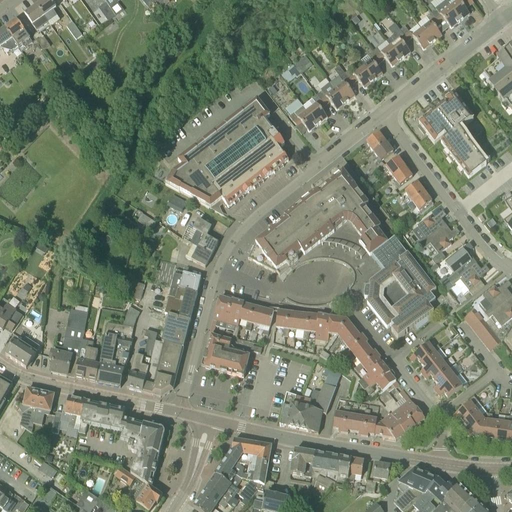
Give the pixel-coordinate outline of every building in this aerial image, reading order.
[(45,17),(49,23),(58,17),(54,11),(56,9),(49,0),(45,0),(37,7),(45,17)] [(155,4),(151,0),(141,0),(149,9),(155,4)] [(167,0),(163,0),(158,5),(163,11),(171,4),(167,0)] [(449,0),(445,3),(460,23),(469,16),(463,7),(471,1),(470,0),(449,0)] [(105,2),(98,7),(108,20),(115,15),(105,2)] [(451,30),(460,23),(445,3),(431,14),(440,25),(444,21),(451,30)] [(48,24),(49,23),(45,17),(37,7),(25,15),(39,34),(50,27),(48,24)] [(435,29),(440,25),(431,14),(427,18),(431,23),(422,31),(433,44),(442,37),(435,29)] [(5,29),(18,49),(30,40),(24,32),(17,21),(5,29)] [(82,36),(81,34),(73,24),(67,28),(76,40),(82,36)] [(433,44),(422,31),(413,38),(405,27),(400,31),(408,42),(413,38),(423,52),(433,44)] [(12,53),(18,49),(5,29),(0,32),(0,47),(2,50),(12,53)] [(404,46),(408,42),(400,31),(391,38),(395,44),(390,47),(401,61),(410,54),(404,46)] [(45,51),(50,47),(43,37),(38,41),(45,51)] [(392,69),(401,61),(390,47),(381,55),(377,49),(372,53),(381,64),(385,60),(392,69)] [(511,48),(497,61),(498,63),(484,75),(491,83),(489,85),(504,104),(506,103),(511,110),(511,48)] [(376,67),(381,64),(372,53),(367,57),(372,62),(363,69),(374,83),(383,76),(376,67)] [(97,59),(93,63),(97,68),(102,65),(97,59)] [(295,68),(297,71),(298,72),(305,67),(301,62),(294,67),(295,68)] [(345,75),(345,74),(339,67),(334,71),(339,77),(330,84),(346,105),(355,98),(348,89),(353,85),(345,75)] [(295,68),(288,73),(292,78),(294,76),(296,78),(300,75),(298,72),(297,71),(295,68)] [(364,90),(374,83),(363,69),(354,76),(349,71),(345,74),(345,75),(353,85),(358,82),(364,90)] [(337,112),(346,105),(330,84),(321,91),(322,93),(317,96),(325,107),(330,103),(337,112)] [(273,87),(269,90),(273,96),(277,93),(273,87)] [(321,111),(325,107),(317,96),(312,100),(303,107),(318,126),(327,119),(321,111)] [(472,116),(456,97),(448,104),(449,105),(446,108),(445,106),(429,118),(431,120),(428,122),(427,120),(419,127),(434,146),(442,140),(444,143),(442,144),(470,180),(488,166),(460,131),(466,126),(466,127),(474,120),(471,116),(472,116)] [(270,117),(257,101),(242,114),(242,113),(225,126),(225,127),(214,135),(203,143),(203,144),(195,150),(195,149),(178,163),(184,170),(182,172),(180,170),(175,175),(172,173),(165,186),(211,210),(222,201),(228,209),(234,205),(235,206),(244,199),(243,198),(254,189),(255,190),(264,183),(263,182),(274,174),(275,175),(284,168),(283,166),(289,162),(279,150),(284,145),(282,142),(282,136),(276,135),(274,132),(279,128),(272,121),(267,124),(265,121),(270,117)] [(309,133),(318,126),(303,107),(294,114),(289,118),(297,127),(301,124),(309,133)] [(469,126),(476,135),(482,131),(474,122),(469,126)] [(374,154),(386,144),(379,135),(366,145),(374,154)] [(386,144),(374,154),(381,163),(393,153),(386,144)] [(393,179),(405,169),(398,160),(385,169),(393,179)] [(384,267),(403,253),(392,235),(398,230),(360,182),(357,178),(344,161),(311,187),(316,193),(300,205),(300,206),(284,219),(285,220),(270,232),(271,233),(256,245),(256,244),(248,260),(275,273),(277,272),(279,276),(286,269),(289,267),(302,257),(316,245),(335,229),(345,221),(348,220),(351,220),(354,222),(365,234),(361,238),(384,267)] [(405,169),(393,179),(400,188),(413,178),(405,169)] [(374,184),(370,179),(365,182),(369,187),(374,184)] [(412,204),(425,194),(418,184),(405,194),(412,204)] [(425,194),(412,204),(419,213),(432,203),(425,194)] [(143,214),(139,221),(147,225),(151,218),(143,214)] [(421,247),(447,227),(443,222),(440,224),(436,218),(432,221),(429,218),(417,227),(426,239),(419,244),(421,247)] [(213,240),(207,237),(211,229),(198,222),(187,244),(193,247),(212,257),(218,244),(213,241),(213,240)] [(447,227),(421,247),(423,250),(430,244),(439,255),(432,261),(436,266),(445,258),(442,254),(451,246),(449,243),(453,240),(448,234),(450,232),(447,227)] [(156,245),(151,241),(146,249),(151,252),(156,245)] [(206,269),(212,257),(193,247),(187,258),(186,257),(186,259),(199,266),(206,269)] [(417,330),(435,316),(432,313),(434,312),(429,306),(436,301),(431,295),(437,290),(403,253),(384,267),(380,271),(368,280),(364,284),(361,302),(375,319),(379,325),(382,323),(387,329),(391,326),(394,329),(391,331),(398,340),(415,327),(417,330)] [(451,284),(476,264),(472,259),(470,261),(465,255),(461,258),(459,255),(447,265),(455,276),(448,282),(451,284)] [(476,264),(451,284),(453,287),(456,285),(465,296),(481,283),(478,280),(482,277),(477,271),(480,269),(476,264)] [(439,269),(436,266),(430,271),(432,274),(439,269)] [(180,290),(197,294),(201,279),(184,275),(184,273),(176,271),(172,288),(180,290)] [(436,275),(439,280),(445,276),(442,271),(436,275)] [(140,302),(145,286),(140,285),(133,283),(129,299),(140,302)] [(26,297),(31,289),(26,285),(21,294),(26,297)] [(190,322),(191,320),(197,294),(180,290),(172,288),(165,315),(169,316),(190,322)] [(486,317),(511,297),(508,292),(506,294),(501,288),(497,291),(495,288),(483,297),(485,300),(480,304),(487,312),(484,314),(486,317)] [(454,312),(460,307),(447,292),(442,296),(454,312)] [(46,297),(40,295),(38,300),(43,303),(46,297)] [(511,296),(511,297),(486,317),(489,320),(492,317),(501,328),(511,319),(511,296)] [(226,325),(233,299),(227,297),(226,300),(220,299),(214,322),(213,322),(212,327),(216,328),(217,323),(226,325)] [(233,299),(226,325),(235,328),(234,332),(238,333),(239,329),(238,328),(240,322),(244,306),(244,305),(238,303),(239,300),(233,299)] [(0,309),(0,326),(5,329),(6,328),(13,332),(23,317),(16,313),(16,312),(7,306),(3,311),(0,309)] [(250,324),(254,308),(244,306),(240,322),(247,324),(246,327),(251,329),(252,325),(250,324)] [(259,327),(263,310),(254,308),(250,324),(252,325),(259,327)] [(127,315),(137,319),(140,314),(130,309),(127,315)] [(263,310),(259,327),(270,329),(274,310),(269,309),(269,312),(263,310)] [(283,334),(289,334),(289,331),(286,330),(288,314),(283,313),(283,310),(278,310),(276,329),(284,330),(283,334)] [(467,324),(479,315),(475,310),(464,319),(467,324)] [(75,379),(78,362),(83,341),(88,315),(75,312),(67,350),(56,348),(55,353),(52,352),(50,361),(53,362),(51,374),(75,379)] [(296,331),(298,315),(297,315),(288,314),(286,330),(289,331),(289,330),(296,331)] [(330,333),(331,319),(331,315),(325,314),(325,317),(318,317),(316,334),(315,341),(328,343),(328,340),(329,333),(330,333)] [(134,325),(137,319),(127,315),(123,327),(133,329),(134,329),(134,325)] [(307,333),(309,316),(298,315),(296,331),(304,332),(303,336),(309,337),(309,333),(307,333)] [(471,329),(483,320),(479,315),(467,324),(471,329)] [(184,349),(184,348),(188,333),(190,322),(169,316),(162,344),(184,349)] [(316,334),(318,317),(309,316),(307,333),(309,333),(316,334)] [(330,333),(338,334),(347,320),(331,319),(330,333)] [(343,340),(355,331),(347,320),(338,334),(343,340)] [(475,333),(487,324),(483,320),(471,329),(475,333)] [(479,338),(490,329),(487,324),(475,333),(479,338)] [(133,329),(123,327),(108,325),(106,336),(100,366),(97,384),(121,389),(124,371),(128,363),(131,350),(133,342),(131,341),(133,329)] [(482,343),(494,334),(490,329),(479,338),(482,343)] [(343,340),(348,346),(349,348),(346,350),(349,354),(352,352),(350,350),(364,339),(362,336),(360,337),(355,331),(343,340)] [(143,394),(156,343),(157,335),(146,332),(144,339),(150,340),(146,359),(136,357),(127,390),(143,394)] [(486,348),(498,339),(494,334),(482,343),(486,348)] [(262,350),(243,345),(211,337),(210,342),(207,353),(208,353),(208,355),(205,354),(203,364),(204,365),(206,367),(206,369),(220,373),(244,379),(249,357),(229,352),(230,347),(251,352),(251,353),(261,355),(262,350)] [(257,338),(255,345),(263,347),(264,339),(257,338)] [(364,339),(350,350),(352,352),(357,359),(369,349),(365,344),(368,343),(364,339)] [(498,339),(486,348),(490,352),(501,343),(498,339)] [(39,348),(26,340),(22,346),(16,341),(6,357),(26,370),(37,355),(35,354),(39,348)] [(94,344),(83,341),(75,379),(86,382),(92,351),(94,344)] [(162,344),(156,343),(143,394),(161,399),(173,391),(184,349),(162,344)] [(421,365),(440,350),(438,346),(433,350),(429,345),(410,360),(413,364),(417,361),(421,365)] [(357,359),(361,364),(359,366),(362,370),(365,368),(363,366),(377,355),(374,352),(372,353),(369,349),(357,359)] [(423,377),(442,362),(447,358),(440,350),(421,365),(424,370),(420,373),(423,377)] [(98,352),(92,351),(86,382),(97,384),(100,366),(95,365),(98,352)] [(377,355),(363,366),(365,368),(369,374),(382,365),(378,360),(380,359),(377,355)] [(434,382),(449,371),(442,362),(423,377),(426,381),(431,378),(434,382)] [(373,389),(378,385),(393,373),(388,367),(386,369),(382,364),(382,365),(369,374),(364,378),(371,387),(366,390),(370,395),(375,392),(373,389)] [(304,399),(296,431),(318,435),(323,415),(326,416),(341,375),(329,371),(324,388),(325,388),(324,392),(313,390),(311,400),(304,399)] [(437,394),(456,379),(449,371),(434,382),(438,387),(433,390),(437,394)] [(393,373),(378,385),(384,393),(392,386),(396,390),(399,387),(392,378),(395,376),(393,373)] [(0,408),(13,386),(0,378),(0,408)] [(456,379),(437,394),(440,398),(444,395),(448,400),(463,388),(456,379)] [(34,425),(41,394),(27,391),(24,406),(20,405),(19,410),(22,415),(20,426),(32,434),(34,425)] [(400,409),(417,430),(422,426),(420,424),(425,420),(403,392),(399,394),(406,404),(400,409)] [(34,425),(42,427),(44,416),(49,417),(49,413),(50,413),(54,397),(41,394),(34,425)] [(296,431),(304,399),(287,395),(284,407),(280,427),(296,431)] [(81,419),(85,402),(69,399),(66,411),(63,411),(62,415),(56,414),(51,434),(59,436),(61,422),(68,424),(67,429),(74,430),(77,418),(81,419)] [(463,423),(477,412),(473,407),(478,403),(476,399),(471,403),(453,417),(456,421),(460,418),(463,423)] [(121,430),(123,420),(125,413),(124,411),(85,403),(82,422),(121,430)] [(343,434),(348,408),(345,407),(344,415),(336,414),(333,430),(339,431),(339,433),(343,434)] [(354,433),(357,417),(349,416),(350,408),(348,408),(343,434),(348,435),(348,432),(354,433)] [(412,434),(417,430),(400,409),(390,416),(405,435),(410,431),(412,434)] [(363,438),(368,411),(365,411),(364,418),(357,417),(354,433),(359,434),(359,437),(363,438)] [(374,437),(376,423),(377,421),(369,419),(370,411),(368,411),(363,438),(368,438),(368,436),(374,437)] [(510,418),(510,412),(506,411),(505,417),(505,423),(498,423),(496,440),(502,441),(501,445),(506,446),(510,418)] [(487,422),(488,415),(486,413),(481,417),(477,412),(463,423),(467,428),(464,430),(467,434),(483,421),(487,422)] [(496,440),(498,423),(491,422),(492,416),(488,415),(487,422),(485,443),(490,444),(490,440),(496,440)] [(396,443),(405,435),(390,416),(381,424),(376,423),(374,437),(393,439),(396,443)] [(151,490),(162,445),(164,441),(165,437),(165,435),(164,432),(162,430),(160,429),(154,428),(123,420),(121,430),(128,431),(126,440),(131,441),(129,451),(132,452),(132,453),(133,454),(138,456),(136,465),(134,465),(132,476),(136,479),(144,485),(151,490)] [(485,443),(487,422),(483,421),(467,434),(470,438),(473,435),(475,438),(480,439),(480,443),(485,443)] [(85,437),(87,427),(81,425),(79,435),(85,437)] [(254,482),(260,446),(234,442),(229,457),(237,463),(241,466),(245,466),(247,458),(250,458),(248,472),(241,471),(240,479),(249,481),(254,482)] [(257,495),(263,495),(272,448),(260,446),(254,482),(257,483),(257,484),(255,495),(257,495)] [(88,450),(78,448),(76,456),(86,458),(88,450)] [(311,479),(315,455),(295,451),(291,475),(311,479)] [(348,482),(351,461),(315,455),(311,479),(318,480),(312,494),(321,499),(332,486),(334,488),(335,486),(338,481),(344,482),(348,482)] [(237,463),(229,457),(215,476),(216,477),(233,490),(240,479),(241,469),(236,465),(237,463)] [(351,461),(348,482),(354,484),(355,476),(362,478),(364,463),(351,461)] [(45,463),(40,470),(54,479),(59,472),(45,463)] [(387,482),(390,467),(376,465),(373,479),(373,482),(367,482),(366,491),(375,492),(376,484),(379,484),(380,481),(387,482)] [(132,476),(121,469),(115,477),(130,488),(136,479),(132,476)] [(404,494),(394,504),(401,511),(406,511),(413,506),(438,480),(435,479),(414,470),(414,471),(399,484),(401,485),(409,489),(404,494)] [(59,474),(55,480),(61,484),(65,478),(59,474)] [(216,477),(206,489),(228,505),(234,510),(241,500),(234,494),(236,492),(233,490),(216,477)] [(438,480),(413,506),(418,511),(431,511),(435,509),(430,504),(429,503),(430,502),(429,500),(432,497),(434,499),(439,504),(452,491),(447,486),(446,487),(438,480)] [(255,495),(257,484),(250,483),(239,497),(244,500),(241,504),(246,507),(255,496),(255,495)] [(163,498),(151,490),(144,485),(137,495),(142,499),(138,506),(146,511),(152,511),(157,505),(163,498)] [(461,511),(472,500),(458,486),(457,485),(452,491),(439,504),(440,505),(441,506),(434,511),(461,511)] [(13,497),(0,487),(0,509),(3,511),(13,497)] [(225,510),(228,505),(207,490),(200,499),(215,510),(218,505),(225,510)] [(116,511),(108,507),(86,492),(77,506),(84,511),(92,511),(95,508),(102,511),(116,511)] [(284,511),(288,500),(266,495),(264,504),(262,504),(256,503),(255,502),(252,511),(284,511)] [(213,511),(215,510),(200,499),(193,509),(197,511),(213,511)] [(472,511),(479,506),(478,505),(472,500),(461,511),(472,511)] [(26,511),(30,507),(24,503),(20,508),(25,511),(26,511)]
